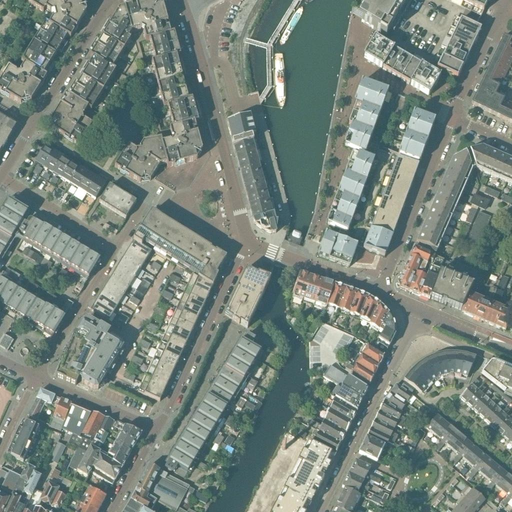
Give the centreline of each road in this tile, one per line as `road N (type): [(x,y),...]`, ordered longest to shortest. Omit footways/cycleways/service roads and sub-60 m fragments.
road 1 (residential): [(319,511),(418,311)]
road 2 (residential): [(157,431),(250,242)]
road 3 (residential): [(200,64),(224,65),(235,107),(253,103),(285,216)]
road 4 (residential): [(380,292),(451,116)]
road 5 (tertiary): [(250,242),(200,64)]
road 6 (residential): [(115,248),(34,378)]
road 7 (residential): [(30,125),(109,0)]
road 8 (tertiary): [(380,292),(250,242)]
road 9 (residential): [(0,176),(115,248)]
road 10 (residential): [(157,431),(34,378)]
